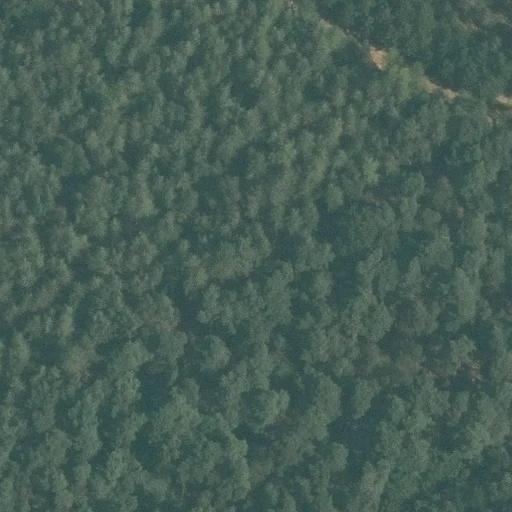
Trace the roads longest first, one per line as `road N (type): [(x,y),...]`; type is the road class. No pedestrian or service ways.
road 1 (track): [(511,130),(0,443)]
road 2 (track): [(511,86),(358,0)]
